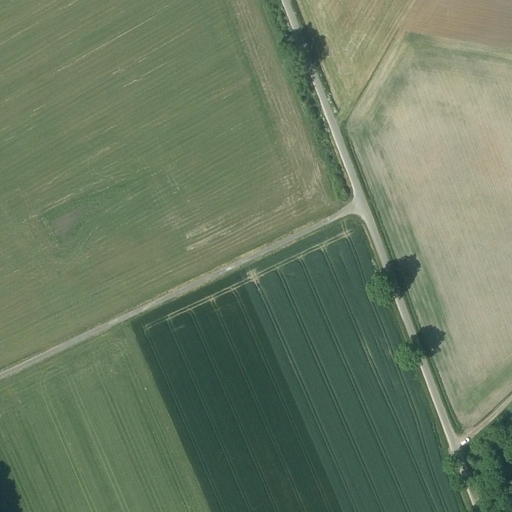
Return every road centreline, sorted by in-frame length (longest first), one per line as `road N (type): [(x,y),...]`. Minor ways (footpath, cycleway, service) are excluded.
road 1 (unclassified): [(364,210),(0,377)]
road 2 (unclassified): [(479,511),(364,210)]
road 3 (unclassified): [(364,210),(285,0)]
